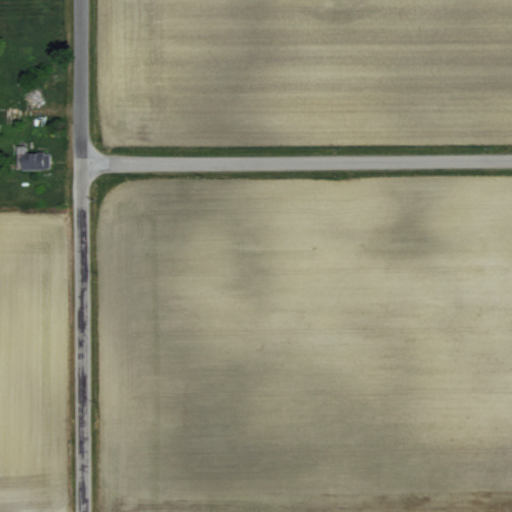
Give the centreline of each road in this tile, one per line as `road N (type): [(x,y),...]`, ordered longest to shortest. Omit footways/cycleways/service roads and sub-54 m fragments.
road 1 (residential): [(80,511),(76,0)]
road 2 (residential): [(79,161),(511,158)]
